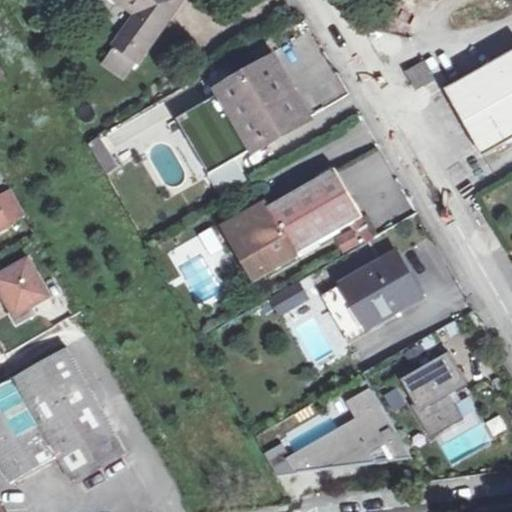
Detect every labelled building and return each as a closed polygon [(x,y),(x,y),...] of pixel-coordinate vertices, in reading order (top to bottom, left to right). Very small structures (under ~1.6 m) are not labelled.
[(115,50),(138,64),(183,0),(117,0),(137,14),(115,50)] [(511,53),(447,91),(485,157),(511,141),(511,53)] [(180,120),(211,174),(212,173),(236,160),(309,118),(277,64),(180,120)] [(434,79),(425,64),(409,74),(418,87),(434,79)] [(121,168),(101,137),(89,143),(107,175),(121,168)] [(225,195),(248,181),(236,160),(212,173),(225,195)] [(242,242),(261,273),(354,220),(364,215),(339,171),(271,209),(269,205),(228,228),(237,245),(242,242)] [(376,237),(364,215),(354,220),(366,243),(376,237)] [(255,277),(261,273),(242,242),(237,245),(255,277)] [(395,255),(322,297),(347,340),(420,298),(395,255)] [(0,308),(6,321),(48,304),(30,259),(0,270),(0,308)] [(311,277),(274,294),(308,370),(346,353),(311,277)] [(0,389),(0,458),(14,483),(59,459),(73,483),(129,452),(71,350),(0,389)] [(412,407),(430,437),(465,418),(451,395),(469,384),(450,353),(402,382),(416,404),(412,407)] [(362,421),(293,460),(300,474),(385,463),(385,461),(379,461),(374,454),(386,447),(393,460),(391,460),(391,462),(414,459),(376,391),(353,404),(362,421)] [(300,474),(293,460),(284,444),(266,454),(279,476),(300,474)]
